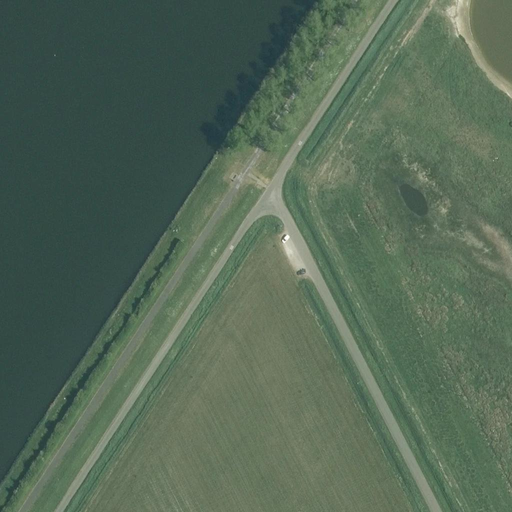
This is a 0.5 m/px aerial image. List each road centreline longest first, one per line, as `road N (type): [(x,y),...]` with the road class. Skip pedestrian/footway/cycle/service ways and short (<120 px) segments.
road 1 (unclassified): [(62,511),(271,190)]
road 2 (unclassified): [(436,511),(271,190)]
road 3 (unclassified): [(271,190),(397,0)]
